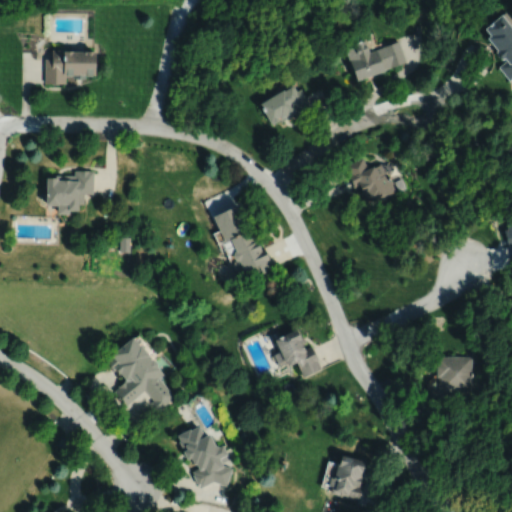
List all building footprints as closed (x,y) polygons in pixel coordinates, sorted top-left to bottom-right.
[(511,80),(511,81),(499,67),(507,60),(505,58),(503,60),(496,51),(498,50),(488,38),(491,35),(486,29),(503,14),(511,24),(511,80)] [(365,40),(344,47),(356,81),(384,71),(383,69),(406,61),(398,40),(383,46),(383,47),(369,52),(365,40)] [(45,58),(44,83),(65,83),(65,74),(67,74),(67,76),(73,76),(73,78),(85,78),(85,75),(86,75),(86,76),(93,76),(93,75),(96,75),(96,52),(95,52),(95,51),(87,51),(87,50),(73,49),(73,51),(66,51),(66,49),(52,49),(52,58),(45,58)] [(258,105),(270,124),(278,119),(279,121),(280,120),(281,122),(287,118),(287,119),(295,114),(299,120),(314,111),(300,88),(297,90),(293,84),(289,86),(290,87),(283,91),(283,90),(258,105)] [(362,158),(344,166),(347,173),(346,174),(353,188),(355,187),(355,188),(358,187),(362,195),(361,195),(365,204),(370,202),(372,205),(379,201),(380,202),(387,199),(386,197),(396,192),(387,173),(385,174),(380,164),(373,167),(369,168),(367,164),(366,165),(362,158)] [(93,171),(74,170),(74,175),(56,175),(56,177),(47,177),(46,207),(58,207),(58,214),(70,214),(70,211),(79,211),(79,204),(84,204),(84,194),(93,194),(93,171)] [(236,205),(211,217),(223,243),(231,239),(235,247),(239,255),(235,257),(233,262),(235,267),(240,269),(253,263),(254,264),(260,262),(263,269),(270,266),(261,246),(259,247),(250,229),(246,231),(239,214),(240,214),(236,205)] [(119,235),(119,250),(129,250),(129,235),(119,235)] [(294,326),(275,335),(278,341),(276,343),(283,358),(285,357),(287,362),(295,359),(302,375),(320,366),(317,359),(318,359),(311,343),(304,347),(302,342),(305,340),(302,335),(301,335),(296,325),(294,326)] [(164,372),(161,365),(158,362),(158,359),(155,356),(153,355),(149,351),(150,350),(142,340),(141,341),(133,332),(112,350),(114,353),(106,359),(114,368),(115,366),(119,371),(120,369),(126,377),(118,384),(119,385),(113,389),(125,404),(145,388),(153,398),(151,400),(158,408),(174,394),(159,376),(164,372)] [(436,353),(436,357),(435,363),(437,363),(437,375),(439,375),(439,386),(431,386),(430,405),(449,406),(449,389),(473,389),(473,354),(436,353)] [(217,442),(211,430),(205,433),(200,423),(191,427),(191,426),(178,432),(181,438),(179,439),(182,446),(184,446),(185,448),(184,448),(188,457),(192,455),(195,462),(197,461),(199,466),(192,469),(194,472),(193,473),(198,483),(199,483),(200,486),(213,480),(227,484),(233,466),(225,464),(223,461),(229,458),(226,452),(228,452),(224,442),(221,443),(217,442)] [(340,452),(338,460),(337,460),(333,475),(330,474),(327,483),(330,484),(329,491),(358,499),(362,484),(358,483),(360,477),(361,478),(364,469),(362,469),(364,459),(340,452)]
